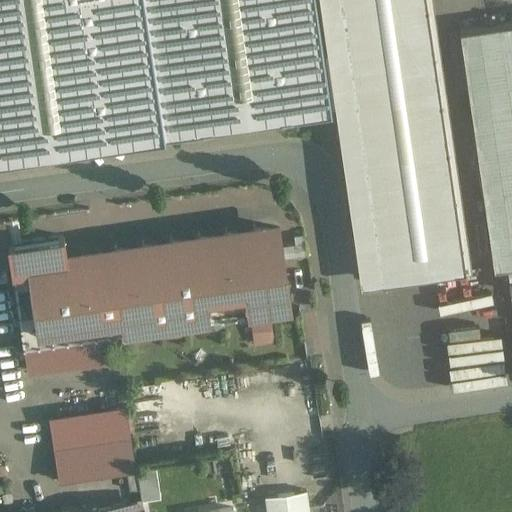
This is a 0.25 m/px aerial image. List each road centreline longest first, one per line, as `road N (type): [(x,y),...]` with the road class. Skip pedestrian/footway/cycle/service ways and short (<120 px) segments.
road 1 (residential): [(0,200),(256,162),(297,163),(321,188),(353,425)]
road 2 (unknown): [(0,411),(19,497),(37,510),(123,501)]
road 3 (unknown): [(353,425),(212,432),(184,421),(169,402)]
road 4 (unknown): [(511,303),(426,326),(347,380)]
road 5 (residential): [(353,425),(511,401)]
